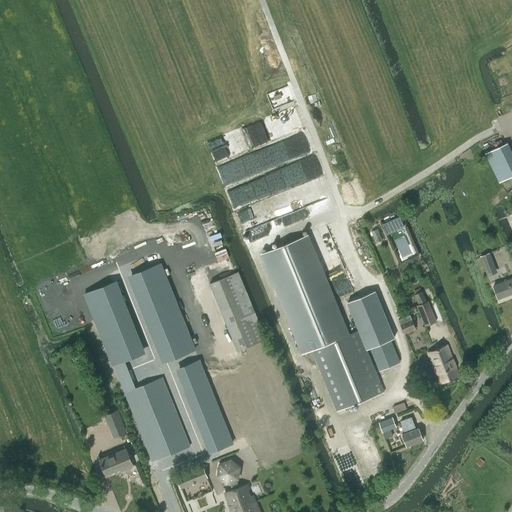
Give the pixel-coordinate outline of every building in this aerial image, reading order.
[(499,183),(511,176),(511,153),(506,143),(485,154),(499,183)] [(387,234),(403,227),(399,216),(382,224),(387,234)] [(302,353),(311,349),(347,335),(306,234),(261,253),(302,353)] [(496,273),(489,254),(480,257),(487,277),(496,273)] [(158,266),(128,277),(164,366),(192,356),(158,266)] [(266,339),(238,272),(209,283),(237,351),(266,339)] [(498,299),(511,293),(511,278),(493,286),(498,299)] [(106,284),(80,293),(106,362),(134,351),(106,284)] [(375,291),(346,303),(358,330),(365,349),(394,337),(375,291)] [(419,304),(414,306),(424,328),(436,323),(427,301),(422,291),(415,294),(419,304)] [(404,333),(415,329),(409,315),(398,319),(404,333)] [(337,411),(383,392),(365,349),(358,330),(347,335),(312,349),(337,411)] [(390,341),(371,349),(379,370),(398,362),(390,341)] [(440,384),(460,376),(447,345),(428,353),(440,384)] [(72,362),(81,359),(79,353),(70,356),(72,362)] [(211,363),(189,371),(220,447),(241,439),(211,363)] [(151,461),(189,446),(162,377),(124,392),(151,461)] [(403,402),(392,406),(395,413),(406,408),(403,402)] [(127,432),(118,410),(104,415),(113,438),(127,432)] [(390,429),(396,427),(392,417),(379,422),(385,439),(392,436),(390,429)] [(406,446),(422,440),(418,428),(415,429),(411,417),(400,421),(404,433),(402,434),(406,446)] [(125,469),(132,466),(125,448),(99,459),(105,474),(124,466),(125,469)] [(236,480),(238,479),(240,466),(230,457),(217,462),(215,475),(225,484),(229,482),(232,490),(223,493),(230,511),(260,511),(247,483),(239,487),(236,480)] [(185,502),(212,491),(202,466),(175,477),(185,502)]
